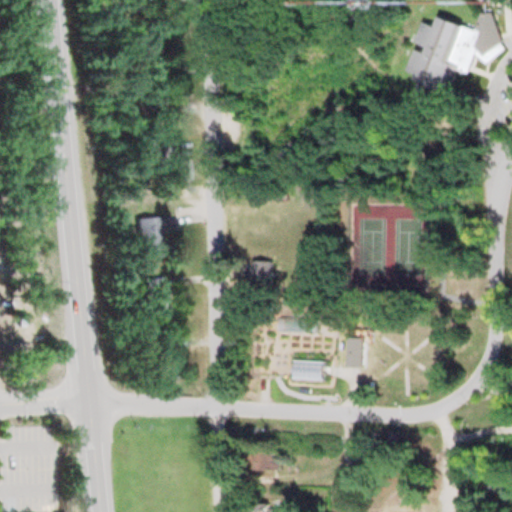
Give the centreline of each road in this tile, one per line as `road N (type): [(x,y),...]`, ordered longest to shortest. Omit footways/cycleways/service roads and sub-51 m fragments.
road 1 (tertiary): [(96,511),(48,0)]
road 2 (residential): [(216,410),(206,0)]
road 3 (residential): [(87,407),(388,417)]
road 4 (residential): [(511,156),(498,186),(493,370),(438,408)]
